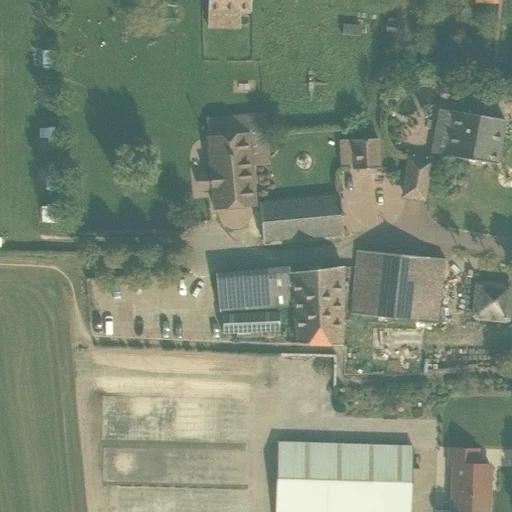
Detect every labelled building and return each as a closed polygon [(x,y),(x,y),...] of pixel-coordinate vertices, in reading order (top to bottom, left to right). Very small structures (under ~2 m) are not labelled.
[(249,0),(208,0),(208,10),(249,10),(249,0)] [(432,142),(430,153),(496,165),(504,120),(453,110),(447,144),(432,142)] [(256,206),(250,142),(268,140),(267,133),(265,113),(205,118),(206,135),(203,135),(208,204),(212,204),(212,210),(256,206)] [(377,168),(376,139),(353,140),(354,169),(377,168)] [(404,199),(430,200),(431,156),(405,156),(404,199)] [(259,202),(263,243),(343,235),(339,195),(259,202)] [(427,258),(356,251),(350,314),(420,322),(427,258)] [(293,306),(292,294),(331,291),(329,268),(289,272),(289,266),(215,273),(220,313),(293,306)] [(511,281),(473,281),(472,320),(511,320),(511,281)] [(410,511),(412,447),(277,443),(274,511),(410,511)] [(477,466),(477,451),(449,450),(448,465),(453,466),(452,511),(483,511),(488,511),(490,467),(490,466),(477,466)] [(147,511),(148,494),(118,494),(117,511),(147,511)]
